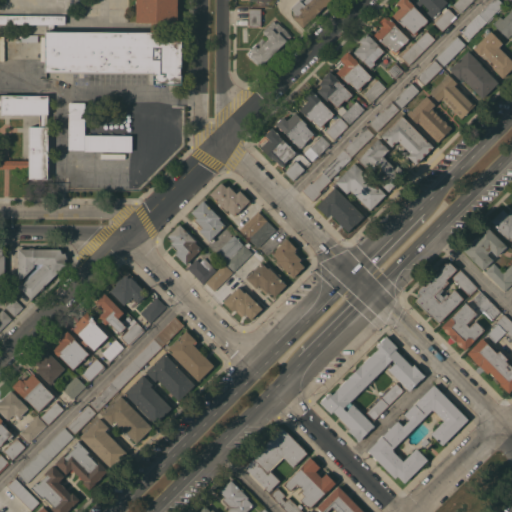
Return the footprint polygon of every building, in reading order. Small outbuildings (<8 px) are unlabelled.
[(151,32),(151,22),(136,22),(136,0),(177,0),(177,22),(161,22),(161,37),(182,38),(181,67),(180,67),(180,75),(181,75),(181,84),(153,84),(153,72),(44,71),(45,31),(48,31),(54,31),(151,32)] [(293,17),(296,14),(290,7),(297,0),(299,0),(304,5),(306,3),(304,1),(304,0),(330,0),(303,27),(293,17)] [(400,7),(396,2),(398,0),(409,0),(414,5),(413,5),(427,20),(426,22),(423,25),(421,25),(416,30),(417,32),(416,34),(414,32),(413,33),(405,25),(404,27),(392,15),(400,7)] [(439,10),(440,11),(437,13),(437,12),(432,17),(426,11),(428,9),(422,3),(419,5),(416,2),(418,0),(445,0),(447,2),(439,10)] [(457,0),(472,0),(461,12),(453,4),(457,0)] [(494,0),(500,0),(504,4),(502,5),(503,6),(499,10),(498,9),(493,14),(494,15),(488,22),(480,14),(494,0)] [(448,7),(456,16),(442,30),(434,22),(448,7)] [(260,8),(260,26),(249,26),(248,8),(260,8)] [(511,34),(511,33),(508,37),(493,22),(500,16),(502,18),(511,8),(511,34)] [(374,34),(382,26),(378,21),(385,13),(395,23),(394,24),(408,38),(407,39),(407,41),(405,43),(403,43),(398,49),(399,50),(397,52),(396,50),(395,52),(386,44),(385,46),(374,34)] [(0,14),(65,15),(65,24),(54,24),(54,31),(48,31),(48,23),(0,23),(0,14)] [(488,22),(487,22),(486,21),(469,39),(462,31),(480,14),(488,22)] [(273,20),(276,23),(277,22),(291,35),(261,65),(259,65),(258,65),(249,56),(249,55),(247,53),(253,47),(252,46),(256,42),(256,43),(262,37),(265,40),(268,37),(265,34),(266,34),(262,31),(273,20)] [(427,30),(435,38),(423,49),(415,41),(427,30)] [(490,30),(502,42),(498,46),(511,60),(511,67),(502,77),(492,67),(495,65),(483,52),(480,55),(473,48),(490,30)] [(361,43),(358,40),(366,32),(378,45),(384,51),(373,61),(375,63),(370,68),(363,60),(362,61),(353,51),(361,43)] [(457,36),(465,44),(444,65),(436,57),(457,36)] [(423,49),(409,64),(400,56),(415,41),(423,49)] [(467,50),(480,63),(481,63),(486,69),(498,82),(482,98),(463,78),(461,79),(459,78),(458,78),(449,69),(467,50)] [(358,61),(357,62),(371,76),(370,77),(370,78),(367,80),(366,80),(360,86),(362,87),(360,89),(359,88),(357,90),(349,82),(348,83),(336,72),(345,63),(340,59),(348,51),(358,61)] [(434,59),(442,67),(424,85),(416,77),(434,59)] [(395,62),(403,70),(395,78),(387,70),(395,62)] [(349,124),(336,110),(337,109),(335,108),(336,106),(328,98),(327,100),(317,90),(321,86),(319,83),(323,79),(322,78),(325,75),(324,75),(329,70),(334,75),(334,74),(336,76),(335,76),(339,80),(352,94),(346,100),(344,99),(339,104),(341,105),(341,104),(347,109),(356,100),(364,109),(349,124)] [(432,90),(431,89),(434,86),(434,87),(444,77),(443,76),(447,73),(456,82),(455,83),(475,104),(461,118),(441,98),(438,101),(429,92),(432,90)] [(377,79),(386,87),(372,101),(363,93),(377,79)] [(411,82),(419,90),(401,108),(393,100),(411,82)] [(299,109),(307,101),(302,96),(310,88),(320,99),(334,113),(332,114),(332,116),(330,118),(328,118),(323,124),(324,125),(323,127),(321,125),(320,127),(312,119),(310,120),(299,109)] [(1,113),(1,110),(0,110),(0,95),(48,95),(48,114),(47,114),(39,114),(1,113)] [(421,100),(421,99),(423,97),(424,97),(426,95),(435,104),(432,107),(452,127),(437,142),(418,121),(416,123),(406,113),(410,109),(411,110),(421,100)] [(392,101),(399,109),(376,131),(369,124),(392,101)] [(84,134),(132,135),(131,150),(84,150),(84,149),(68,149),(69,102),(85,102),(84,134)] [(295,112),(306,123),(305,125),(313,133),(313,134),(314,135),(312,137),(311,136),(305,141),(304,144),(302,146),(299,147),(275,123),(282,116),(287,120),(295,112)] [(39,126),(39,114),(47,114),(47,126),(39,126)] [(433,146),(415,164),(407,155),(410,152),(398,140),(391,146),(380,135),(388,127),(389,128),(402,115),(433,146)] [(334,139),(326,131),(340,117),(348,125),(334,139)] [(29,126),(39,126),(47,126),(48,126),(47,178),(28,178),(28,168),(29,160),(29,126)] [(279,135),(295,151),(294,154),(292,157),(289,157),(284,163),(285,164),(283,166),(282,164),(281,166),(278,163),(277,165),(275,163),(276,161),(273,158),(272,159),(260,147),(268,139),(264,134),(272,127),(279,135)] [(344,149),(366,127),(374,134),(352,156),(344,149)] [(318,155),(317,155),(312,161),(304,153),(321,135),(329,143),(318,155)] [(378,138),(389,149),(382,155),(394,167),(397,165),(406,173),(388,190),(357,159),(378,138)] [(330,178),(323,171),(322,170),(344,149),(352,156),(330,178)] [(28,168),(0,168),(0,160),(29,160),(28,168)] [(296,160),(304,168),(293,180),(285,172),(296,160)] [(385,194),(370,210),(350,189),(346,193),(335,182),(354,162),(385,194)] [(330,179),(331,180),(319,191),(321,193),(313,201),(302,191),(310,182),(311,183),(323,171),(330,178),(330,179)] [(220,204),(219,205),(218,204),(219,203),(209,193),(221,182),(226,187),(228,185),(235,192),(236,190),(237,192),(239,190),(251,202),(249,205),(247,202),(234,215),(228,209),(226,211),(220,204)] [(363,215),(348,231),(330,213),(327,217),(316,205),(335,186),(363,215)] [(210,207),(211,207),(216,212),(215,212),(220,217),(219,218),(225,225),(212,238),(214,240),(212,242),(210,240),(209,240),(199,230),(201,228),(194,221),(195,220),(195,219),(196,217),(191,211),(203,200),(210,207)] [(511,239),(509,236),(508,237),(504,234),(503,235),(498,229),(499,228),(491,219),(502,208),(508,214),(510,211),(511,213),(511,239)] [(246,239),(237,231),(258,210),(268,220),(249,239),(247,237),(246,239)] [(276,229),(257,247),(249,239),(268,220),(276,229)] [(175,253),(177,251),(176,250),(177,248),(171,242),(173,240),(167,235),(179,223),(186,231),(187,229),(189,232),(193,237),(196,241),(195,242),(201,248),(188,261),(190,263),(187,265),(186,263),(185,263),(175,253)] [(462,248),(465,246),(465,243),(468,241),(471,241),(478,233),(478,231),(482,228),(483,228),(486,225),(506,246),(496,255),(491,249),(487,253),(492,259),(483,269),(462,248)] [(226,262),(216,252),(233,235),(242,244),(243,243),(244,244),(226,262)] [(286,238),(296,247),(294,249),(296,251),(294,252),(301,259),(299,260),(304,266),(293,277),(276,260),(277,259),(271,253),(286,238)] [(252,252),(234,271),(226,262),(244,244),(252,252)] [(18,248),(29,248),(29,247),(32,247),(32,248),(60,248),(62,253),(65,252),(67,258),(64,259),(66,264),(31,298),(19,286),(43,263),(34,263),(33,267),(18,282),(18,248)] [(187,267),(196,258),(199,261),(204,257),(216,270),(203,283),(187,267)] [(262,262),(268,268),(269,267),(277,275),(278,273),(280,275),(279,276),(286,284),(274,296),(269,290),(267,292),(260,286),(259,287),(258,285),(256,288),(246,277),(262,262)] [(439,321),(439,322),(438,322),(434,318),(432,317),(415,300),(415,299),(420,294),(418,292),(417,290),(418,289),(422,285),(423,285),(424,285),(440,269),(440,267),(445,263),(446,262),(447,263),(448,263),(449,262),(456,269),(446,279),(448,282),(442,288),(443,289),(439,293),(443,296),(446,293),(448,295),(454,288),(463,298),(439,321)] [(485,271),(492,263),(502,273),(511,263),(511,280),(511,281),(511,282),(504,290),(485,271)] [(215,290),(206,282),(224,264),(232,272),(215,290)] [(477,287),(469,295),(452,278),(453,277),(452,276),(460,269),(477,287)] [(110,290),(116,284),(115,283),(122,276),(123,277),(126,274),(129,278),(130,276),(147,293),(138,302),(134,298),(131,301),(129,299),(124,304),(110,290)] [(262,308),(251,319),(245,313),(243,315),(237,309),(236,310),(234,309),(232,311),(223,301),(238,286),(244,292),(245,291),(262,308)] [(500,310),(492,319),(472,299),(480,291),(500,310)] [(123,312),(118,318),(126,326),(119,332),(118,331),(117,332),(115,330),(116,330),(108,321),(105,324),(98,317),(103,312),(95,304),(97,302),(96,301),(104,292),(123,312)] [(157,296),(166,306),(150,322),(140,313),(157,296)] [(5,306),(14,297),(23,307),(14,315),(5,306)] [(465,324),(469,327),(475,320),(484,329),(464,349),(462,347),(460,347),(456,343),(456,341),(455,340),(454,341),(450,336),(451,336),(449,334),(447,333),(444,330),(443,328),(441,325),(466,302),(476,313),(465,324)] [(0,330),(0,311),(2,309),(12,318),(0,330)] [(94,350),(88,343),(85,345),(81,341),(83,339),(73,329),(77,326),(75,323),(87,311),(93,317),(92,318),(96,322),(95,322),(108,336),(94,350)] [(511,321),(511,338),(506,332),(495,342),(487,333),(497,323),(496,322),(504,314),(511,321)] [(176,317),(183,324),(169,339),(170,340),(167,343),(166,342),(162,346),(154,338),(176,317)] [(120,337),(129,328),(126,325),(133,318),(144,328),(128,344),(120,337)] [(73,369),(59,355),(58,356),(54,352),(55,351),(53,349),(60,342),(58,341),(61,338),(60,337),(67,330),(76,338),(75,339),(88,353),(73,369)] [(167,348),(186,330),(196,339),(195,340),(197,341),(194,344),(214,365),(198,380),(167,348)] [(348,430),(348,429),(344,426),(346,424),(333,411),(330,413),(319,402),(330,391),(332,394),(349,377),(348,376),(361,364),(378,347),(376,345),(386,335),(397,346),(395,348),(409,362),(410,361),(425,375),(408,391),(405,389),(407,388),(389,369),(387,370),(385,368),(388,366),(387,364),(372,378),(374,379),(372,381),(371,380),(364,386),(366,388),(364,389),(363,388),(348,402),(350,404),(353,401),(354,403),(353,404),(371,423),(372,422),(375,424),(358,441),(348,430)] [(479,365),(479,366),(472,358),(467,352),(482,337),(496,352),(499,350),(507,358),(505,360),(508,363),(511,360),(511,388),(508,392),(499,384),(500,383),(494,376),(492,376),(490,373),(489,371),(487,373),(479,365)] [(115,338),(123,346),(110,360),(102,352),(115,338)] [(162,346),(140,368),(132,360),(154,338),(162,346)] [(65,368),(53,380),(54,381),(51,384),(36,369),(39,366),(35,363),(47,350),(65,368)] [(195,384),(178,400),(157,378),(155,380),(145,371),(164,352),(195,384)] [(81,372),(97,357),(105,366),(90,381),(81,372)] [(110,382),(132,360),(140,368),(118,389),(110,382)] [(26,399),(12,385),(20,378),(22,380),(25,378),(26,379),(32,373),(43,383),(42,384),(56,397),(54,399),(52,397),(48,402),(49,403),(47,404),(46,403),(38,411),(26,399)] [(143,373),(153,383),(150,386),(172,407),(156,424),(124,392),(143,373)] [(76,375),(85,385),(72,398),(63,388),(76,375)] [(118,390),(119,391),(112,398),(111,397),(104,404),(105,405),(100,410),(99,409),(97,411),(89,403),(103,389),(110,382),(118,389),(118,390)] [(395,382),(403,390),(373,419),(366,412),(395,382)] [(397,420),(403,425),(409,419),(404,414),(433,384),(468,419),(442,445),(431,433),(444,420),(434,410),(434,411),(432,409),(404,437),(392,449),(393,450),(403,460),(416,447),(427,459),(404,482),(397,475),(395,477),(367,450),(397,420)] [(0,400),(11,390),(28,408),(19,417),(16,414),(15,416),(13,414),(8,419),(0,411),(0,400)] [(121,395),(152,427),(136,442),(116,422),(113,425),(102,414),(121,395)] [(56,400),(64,408),(48,424),(41,416),(56,400)] [(74,433),(67,425),(88,404),(96,412),(74,433)] [(37,415),(46,425),(29,442),(20,432),(37,415)] [(0,417),(2,419),(0,421),(13,434),(9,439),(7,437),(3,442),(2,444),(0,446),(0,417)] [(99,417),(109,427),(108,427),(109,428),(106,431),(126,451),(111,467),(80,436),(99,417)] [(281,426),(307,452),(293,466),(284,457),(270,470),(280,480),(269,491),(245,466),(254,457),(252,455),(281,426)] [(65,427),(74,436),(27,482),(18,474),(65,427)] [(17,437),(25,446),(12,459),(3,450),(17,437)] [(97,481),(89,489),(82,482),(84,480),(72,468),(66,473),(55,462),(64,453),(66,455),(74,447),(72,445),(78,440),(89,452),(87,453),(93,459),(95,457),(98,461),(98,460),(108,470),(97,481)] [(0,453),(9,463),(0,472),(0,453)] [(303,464),(302,464),(310,457),(312,459),(313,458),(316,461),(316,462),(320,466),(315,471),(322,477),(326,473),(330,477),(331,477),(334,479),(334,481),(335,482),(328,490),(328,489),(309,508),(300,499),(304,495),(301,492),(303,489),(299,485),(297,487),(295,485),(290,490),(283,484),(303,464)] [(38,483),(46,475),(44,473),(53,464),(64,476),(61,479),(63,481),(61,483),(62,484),(65,486),(65,488),(66,488),(66,487),(69,490),(68,490),(71,493),(73,492),(79,499),(73,505),(66,511),(56,511),(48,504),(50,502),(44,496),(42,498),(31,487),(36,482),(38,483)] [(39,501),(31,509),(7,485),(15,477),(39,501)] [(245,511),(229,511),(227,510),(230,507),(228,506),(229,505),(223,498),(225,496),(219,491),(231,479),(248,497),(247,498),(253,504),(245,511)] [(364,511),(337,511),(332,506),(326,511),(322,511),(317,506),(338,485),(364,511)] [(287,511),(270,495),(278,487),(285,495),(282,498),(285,500),(289,497),(303,511),(287,511)] [(195,511),(217,511),(207,500),(195,511)] [(0,511),(0,502),(10,511),(0,511)]
